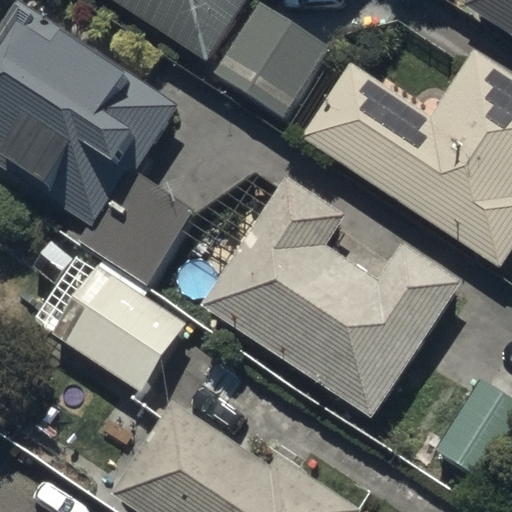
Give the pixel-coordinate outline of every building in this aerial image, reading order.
[(108,0),(222,73),(219,78),(296,127),(340,58),(263,8),(267,0),(108,0)] [(511,0),(479,0),(472,12),(511,37),(511,0)] [(190,113),(27,7),(0,48),(0,169),(76,219),(64,236),(164,301),(215,223),(142,176),(156,153),(162,157),(190,113)] [(511,79),(483,61),(442,125),(356,69),(306,147),(509,278),(511,273),(511,79)] [(471,291),(411,251),(387,286),(335,251),(355,222),(294,181),(207,310),(379,427),(471,291)] [(120,280),(73,351),(148,401),(196,331),(120,280)] [(511,401),(481,382),(438,449),(495,485),(511,458),(511,401)] [(147,463),(121,504),(132,511),(366,511),(272,451),(262,466),(179,413),(169,429),(158,422),(136,456),(147,463)]
